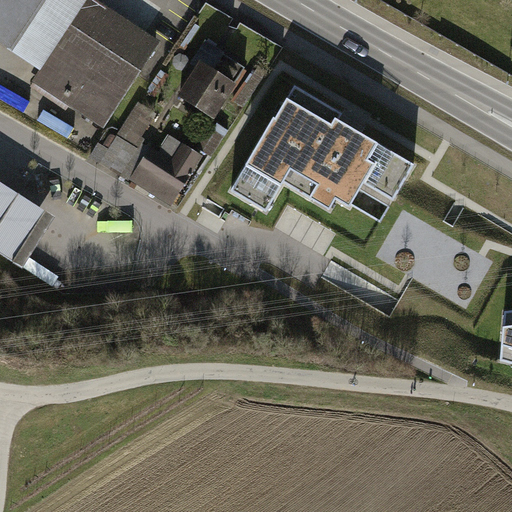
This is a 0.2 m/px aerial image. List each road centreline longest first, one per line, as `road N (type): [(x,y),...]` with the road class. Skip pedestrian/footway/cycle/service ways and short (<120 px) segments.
road 1 (residential): [(511,403),(214,370),(10,392)]
road 2 (residential): [(0,125),(255,273)]
road 3 (primary): [(296,0),(511,123)]
